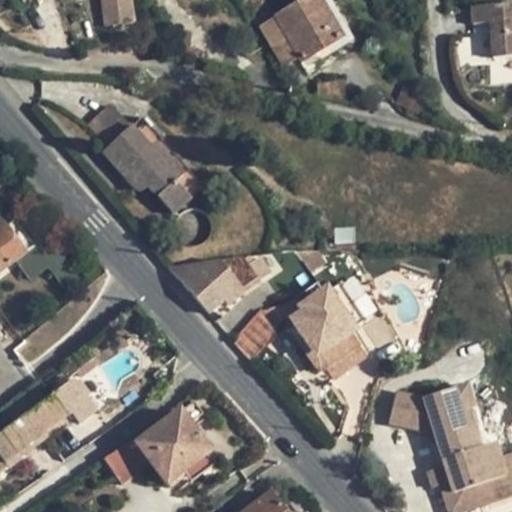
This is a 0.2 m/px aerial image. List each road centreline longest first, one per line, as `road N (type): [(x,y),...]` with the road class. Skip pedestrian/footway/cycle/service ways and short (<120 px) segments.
road 1 (secondary): [(0,115),(351,511)]
road 2 (residential): [(499,146),(112,67),(0,59)]
road 3 (unknown): [(142,278),(72,352),(0,410)]
road 4 (residential): [(426,0),(442,89),(499,146)]
